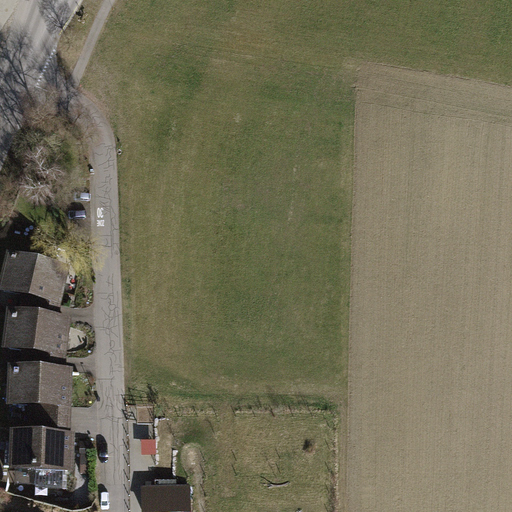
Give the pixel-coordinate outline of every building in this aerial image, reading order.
[(26,296),(23,316),(54,320),(56,303),(64,270),(13,258),(5,291),(26,296)] [(61,356),(66,321),(54,320),(23,316),(14,315),(10,348),(30,352),(30,371),(61,372),(61,356)] [(66,422),(68,373),(61,372),(30,371),(15,371),(13,405),(35,406),(34,421),(66,422)] [(66,422),(34,421),(33,435),(17,434),(16,442),(6,442),(5,468),(36,469),(36,486),(63,487),(64,470),(68,471),(69,437),(65,437),(66,422)] [(189,487),(143,489),(144,511),(186,511),(191,511),(189,487)]
